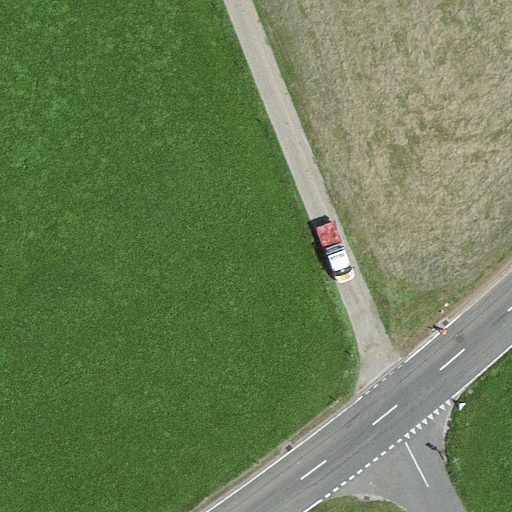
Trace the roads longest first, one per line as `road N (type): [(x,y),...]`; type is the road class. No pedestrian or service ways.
road 1 (track): [(398,405),(242,0)]
road 2 (secondary): [(398,405),(256,511)]
road 3 (secondary): [(511,309),(398,405)]
